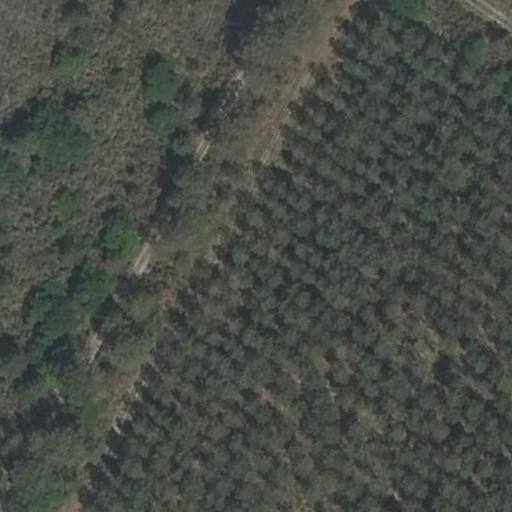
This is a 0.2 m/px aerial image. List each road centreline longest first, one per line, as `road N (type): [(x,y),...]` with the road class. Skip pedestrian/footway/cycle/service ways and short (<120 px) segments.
road 1 (track): [(65,511),(355,0)]
road 2 (track): [(31,511),(19,488),(288,0)]
